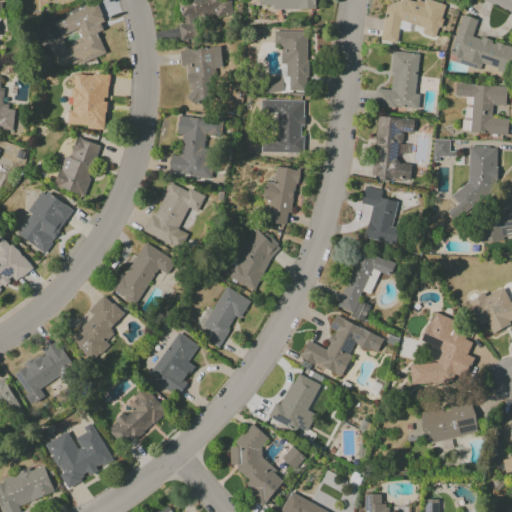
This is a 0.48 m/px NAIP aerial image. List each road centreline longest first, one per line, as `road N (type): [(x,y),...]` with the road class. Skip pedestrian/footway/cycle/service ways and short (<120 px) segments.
road 1 (residential): [(352,0),(323,219),(284,321),(242,391),(179,454),(97,511)]
road 2 (residential): [(133,0),(149,63),(141,170),(93,258),(0,336)]
